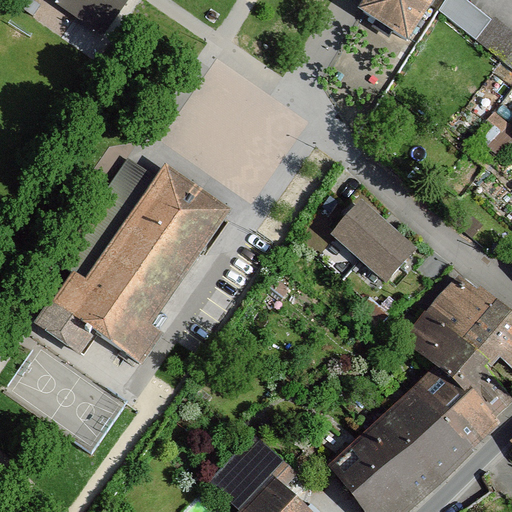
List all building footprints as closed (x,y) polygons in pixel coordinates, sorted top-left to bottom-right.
[(115,40),(140,6),(132,0),(90,0),(80,14),(115,40)] [(376,0),(366,17),(411,46),(441,0),(376,0)] [(494,22),(465,0),(451,0),(444,13),(479,41),(494,22)] [(511,31),(496,19),(494,22),(479,41),(511,67),(511,31)] [(509,124),(495,111),(488,119),(502,132),(509,124)] [(82,283),(155,177),(127,158),(54,263),(71,275),(82,283)] [(82,283),(71,275),(36,325),(77,353),(92,331),(138,363),(158,334),(147,327),(227,212),(162,167),(155,177),(82,283)] [(387,284),(413,255),(363,210),(337,238),(387,284)] [(336,472),(365,511),(398,511),(496,423),(491,418),(507,402),(482,377),(499,357),(511,368),(511,323),(480,296),(476,300),(461,287),(412,343),(443,372),(336,472)] [(294,478),(257,443),(215,487),(241,511),(250,511),(276,485),(282,491),(294,478)] [(250,511),(303,511),(282,491),(276,485),(250,511)]
